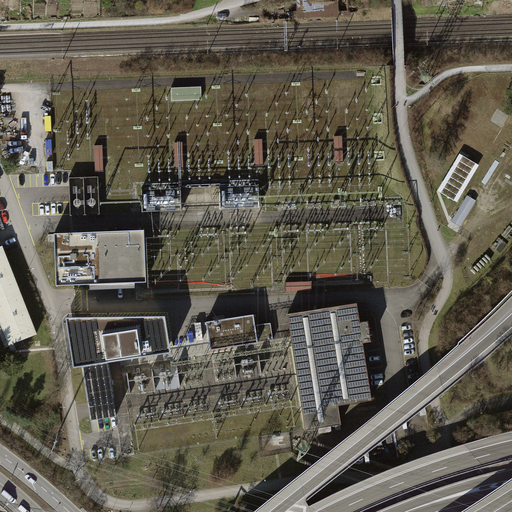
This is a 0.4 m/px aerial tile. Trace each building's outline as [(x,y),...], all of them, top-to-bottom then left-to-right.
[(201,87),(171,88),(172,101),(202,100),(201,87)] [(14,92),(0,92),(0,122),(0,129),(15,129),(14,92)] [(342,136),(333,136),(334,162),(343,162),(342,136)] [(263,139),(255,139),(255,165),(264,165),(263,139)] [(183,142),(175,142),(176,169),(184,169),(183,142)] [(103,145),(94,145),(95,172),(104,172),(103,145)] [(460,154),(438,191),(457,202),(479,165),(460,154)] [(54,173),(56,215),(70,215),(68,172),(54,173)] [(467,195),(451,221),(461,226),(476,201),(467,195)] [(70,284),(146,281),(144,231),(56,234),(55,234),(57,285),(70,284)] [(0,247),(0,297),(19,290),(2,246),(0,247)] [(311,281),(285,282),(285,291),(311,291),(311,281)] [(37,334),(19,290),(0,297),(0,308),(13,343),(23,339),(37,334)] [(360,322),(357,303),(288,314),(288,318),(305,429),(341,424),(341,422),(340,422),(337,404),(371,399),(363,342),(371,341),(368,321),(360,322)] [(254,314),(207,321),(211,349),(258,342),(255,325),(254,314)] [(107,357),(207,342),(204,326),(179,330),(178,319),(132,318),(132,323),(102,328),(103,333),(78,337),(91,420),(116,416),(107,357)] [(270,323),(255,325),(258,342),(273,339),(270,323)] [(113,449),(96,451),(97,461),(114,459),(113,449)]
